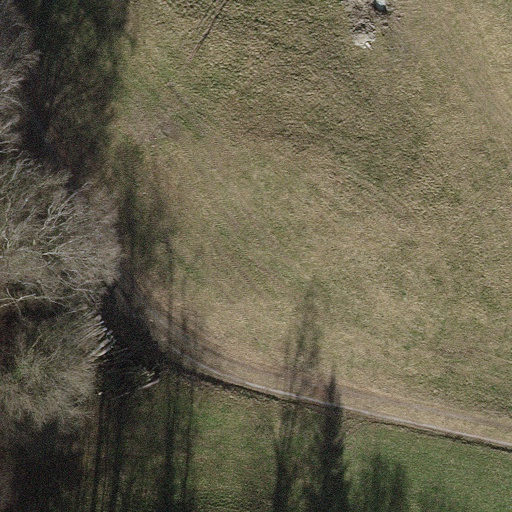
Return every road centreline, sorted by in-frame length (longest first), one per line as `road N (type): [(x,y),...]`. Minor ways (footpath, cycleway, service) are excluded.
road 1 (track): [(204,368),(25,0)]
road 2 (track): [(511,433),(204,368)]
road 3 (track): [(186,511),(204,368)]
